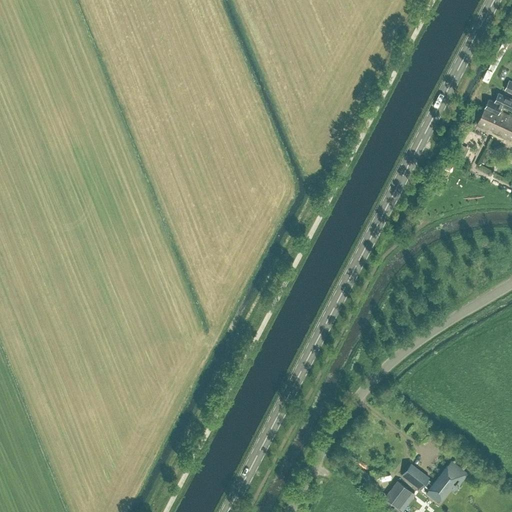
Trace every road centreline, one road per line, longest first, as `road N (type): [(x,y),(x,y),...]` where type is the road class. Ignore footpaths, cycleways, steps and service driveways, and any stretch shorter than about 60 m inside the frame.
road 1 (primary): [(227,511),(493,0)]
road 2 (unclassified): [(289,511),(367,385),(401,352),(511,282)]
